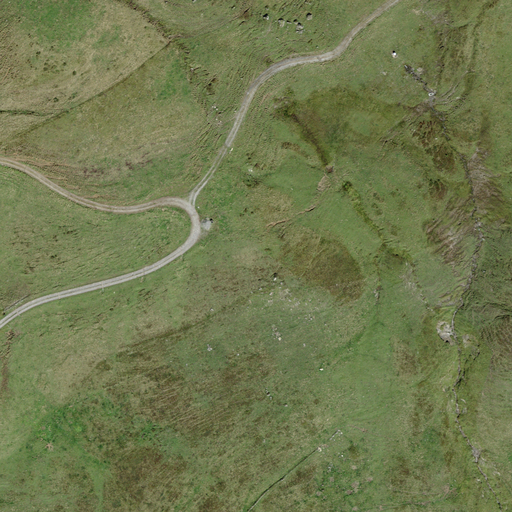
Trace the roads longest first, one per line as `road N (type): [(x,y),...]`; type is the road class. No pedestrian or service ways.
road 1 (track): [(186,203),(196,223),(189,243),(154,268),(28,306),(0,327)]
road 2 (track): [(0,158),(15,157),(79,197),(134,211),(186,203)]
road 3 (track): [(186,203),(229,142),(254,85),(275,66)]
road 4 (track): [(275,66),(332,55),(395,0)]
